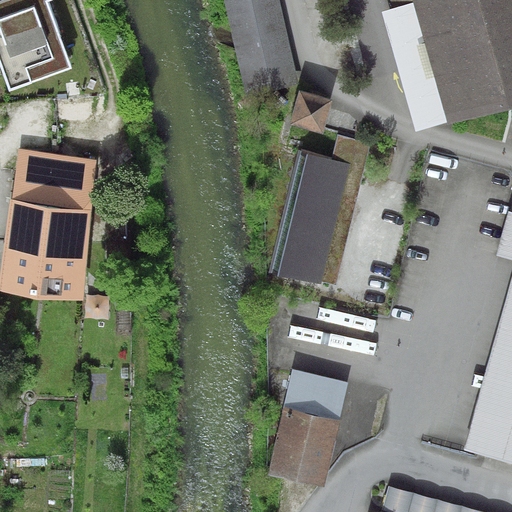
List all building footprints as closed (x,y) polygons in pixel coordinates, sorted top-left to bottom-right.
[(0,0),(0,50),(11,79),(71,57),(49,0),(0,0)] [(279,0),(224,0),(246,96),(299,84),(279,0)] [(511,0),(412,0),(413,2),(447,121),(448,124),(511,106),(511,0)] [(447,121),(413,2),(392,8),(381,12),(413,130),(447,121)] [(299,90),(290,124),(323,134),(333,100),(299,90)] [(331,157),(299,149),(269,271),(337,288),(372,142),(337,133),(331,157)] [(93,153),(23,145),(18,188),(88,196),(93,153)] [(89,204),(14,197),(6,278),(81,286),(89,204)] [(511,211),(509,210),(496,256),(511,261),(511,211)] [(511,277),(462,449),(511,463),(511,277)] [(84,294),(83,318),(107,320),(109,296),(84,294)] [(349,383),(294,370),(271,475),(325,488),(349,383)] [(485,511),(390,486),(382,511),(485,511)]
